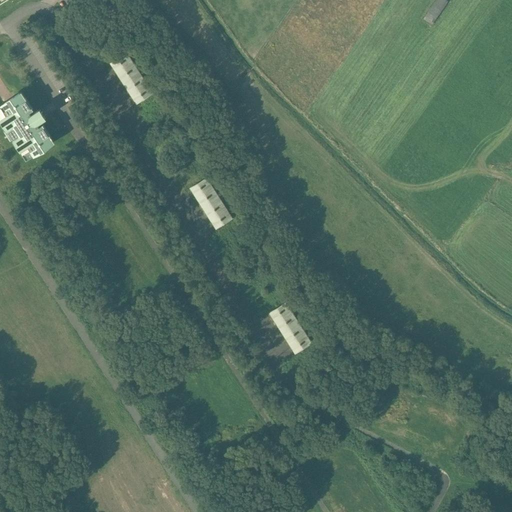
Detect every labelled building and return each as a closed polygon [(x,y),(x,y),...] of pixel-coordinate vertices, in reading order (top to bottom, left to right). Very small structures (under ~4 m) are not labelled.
[(449,2),(446,0),(435,0),(427,12),(428,12),(424,19),(432,25),(449,2)] [(152,94),(126,52),(110,63),(136,104),(152,94)] [(0,106),(0,117),(27,159),(54,141),(40,121),(46,117),(44,115),(45,115),(43,111),(42,111),(40,109),(35,113),(22,92),(19,94),(14,96),(4,103),(0,106),(1,106),(0,106)] [(232,218),(206,177),(189,188),(215,229),(232,218)] [(312,344),(286,302),(269,313),(295,354),(312,344)]
